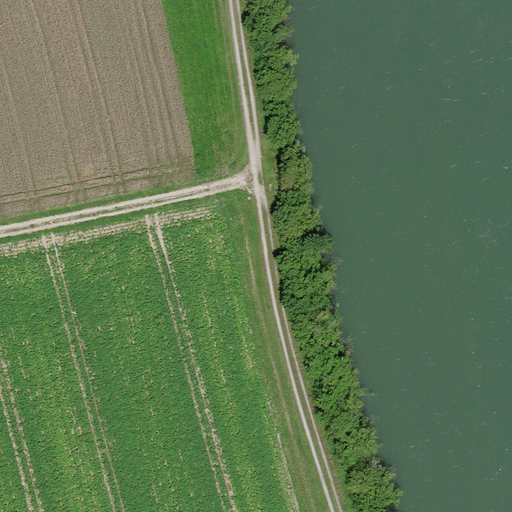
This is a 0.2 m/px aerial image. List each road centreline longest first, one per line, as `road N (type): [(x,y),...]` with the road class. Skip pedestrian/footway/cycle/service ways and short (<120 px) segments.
road 1 (track): [(232,0),(275,304),(332,511)]
road 2 (track): [(0,231),(255,183)]
